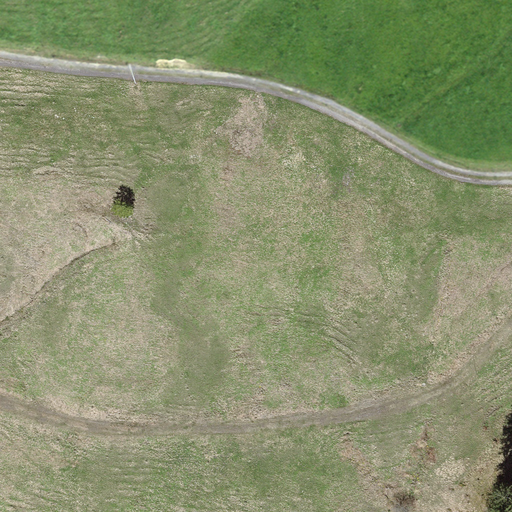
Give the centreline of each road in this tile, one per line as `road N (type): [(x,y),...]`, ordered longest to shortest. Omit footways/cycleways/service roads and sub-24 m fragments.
road 1 (track): [(0,406),(110,431),(308,422),(449,392),(511,325)]
road 2 (track): [(0,57),(273,87),(462,178),(511,176)]
